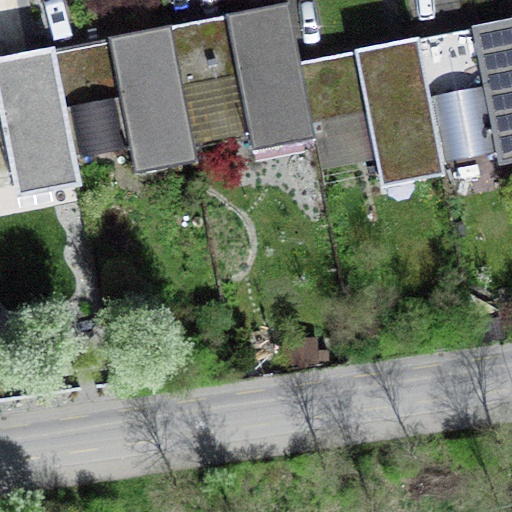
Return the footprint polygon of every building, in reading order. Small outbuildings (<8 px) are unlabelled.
[(170,30),(182,91),(238,79),(250,138),(310,126),(299,66),(288,7),(170,30)] [(511,23),(417,43),(440,161),(511,147),(511,23)] [(52,54),(73,158),(130,147),(133,161),(194,148),(182,91),(170,30),(52,54)] [(417,43),(299,66),(310,126),(367,114),(379,175),(440,161),(417,43)] [(0,63),(0,124),(3,124),(14,184),(77,172),(73,158),(52,54),(0,63)]
